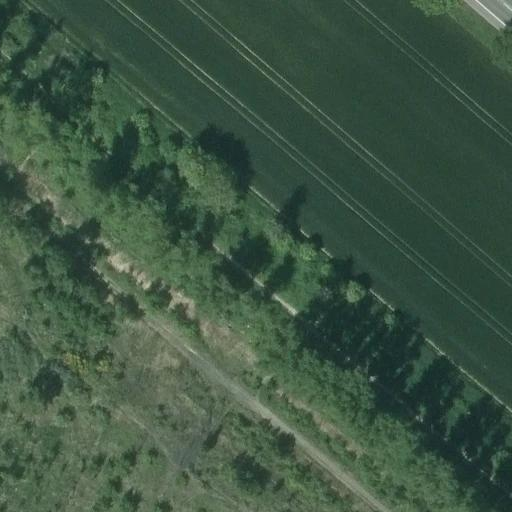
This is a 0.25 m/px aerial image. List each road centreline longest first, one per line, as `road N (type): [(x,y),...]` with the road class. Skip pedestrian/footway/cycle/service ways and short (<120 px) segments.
road 1 (track): [(0,44),(511,491)]
road 2 (track): [(0,191),(376,511)]
